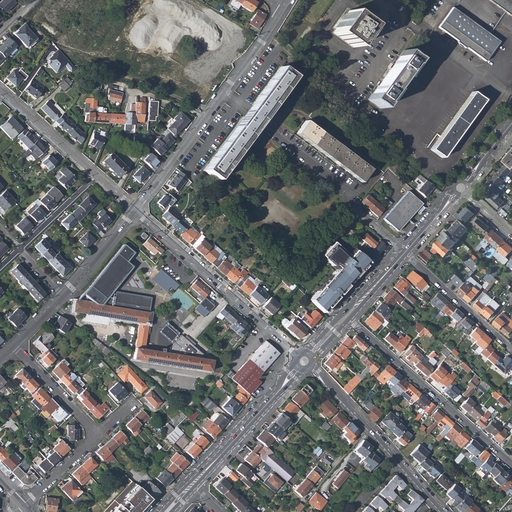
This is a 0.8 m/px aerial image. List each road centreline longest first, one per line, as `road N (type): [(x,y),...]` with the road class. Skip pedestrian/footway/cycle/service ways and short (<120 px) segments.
road 1 (residential): [(223,92),(344,188),(348,202),(404,252)]
road 2 (residential): [(511,464),(346,315)]
road 3 (residential): [(297,356),(133,209)]
road 4 (secondary): [(191,485),(298,367)]
road 5 (residential): [(404,252),(511,349)]
road 6 (residential): [(398,464),(310,366)]
road 7 (residential): [(87,62),(209,111)]
road 8 (residential): [(95,175),(0,90)]
road 9 (residential): [(133,209),(209,111)]
road 10 (residential): [(98,435),(13,346)]
